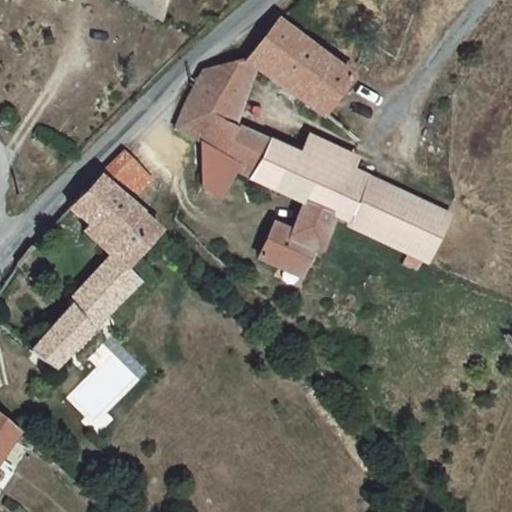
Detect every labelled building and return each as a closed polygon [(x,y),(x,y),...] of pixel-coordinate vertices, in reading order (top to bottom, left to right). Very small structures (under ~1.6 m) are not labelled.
[(130,0),(158,15),(161,0),(130,0)] [(317,110),(345,71),(273,17),(240,57),(254,67),(317,110)] [(179,99),(169,123),(192,136),(219,150),(231,120),(254,67),(240,57),(202,65),(193,71),(190,76),(179,99)] [(293,150),(231,120),(219,150),(232,158),(231,168),(298,197),(328,211),(416,250),(432,212),(342,174),(345,164),(299,144),(293,150)] [(213,193),(231,168),(232,158),(219,150),(192,136),(194,183),(213,193)] [(100,166),(118,184),(141,164),(122,147),(100,166)] [(107,252),(124,268),(153,228),(144,220),(93,171),(64,203),(102,235),(96,242),(107,252)] [(313,244),(328,211),(298,197),(286,232),(268,224),(254,254),(274,263),(277,257),(297,266),(308,242),(313,244)] [(137,279),(124,268),(107,252),(65,300),(69,304),(87,328),(137,279)] [(49,365),(87,328),(69,304),(65,309),(26,347),(49,365)] [(0,448),(12,429),(0,418),(0,448)]
